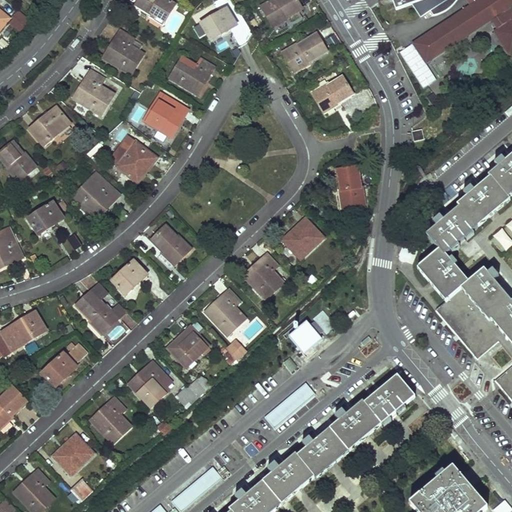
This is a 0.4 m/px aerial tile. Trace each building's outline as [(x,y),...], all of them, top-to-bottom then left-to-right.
[(139,0),(135,7),(150,16),(152,14),(166,23),(176,5),(168,0),(139,0)] [(288,18),(302,10),(296,0),(272,0),(261,7),(272,24),(286,16),(288,18)] [(511,0),(392,0),(396,10),(413,4),(422,18),(431,12),(433,17),(437,15),(441,14),(445,12),(449,9),(453,6),(456,3),(457,0),(473,0),(476,3),(413,44),(426,63),(492,20),(499,30),(495,32),(510,55),(511,53),(511,6),(511,7),(511,6),(511,0)] [(235,23),(227,9),(201,25),(211,42),(221,36),(219,32),(235,23)] [(29,22),(17,12),(11,19),(13,20),(10,24),(21,33),(29,22)] [(0,32),(11,20),(3,13),(0,16),(0,32)] [(166,23),(152,14),(150,16),(149,17),(163,27),(166,23)] [(288,18),(286,16),(272,24),(274,28),(288,20),(288,18)] [(237,27),(235,23),(219,32),(221,36),(237,27)] [(134,40),(120,31),(116,38),(118,40),(106,60),(131,76),(144,55),(139,52),(142,47),(133,42),(134,40)] [(309,63),(328,52),(317,34),(299,44),(298,43),(283,52),(293,70),(307,61),(309,63)] [(118,40),(116,38),(104,59),(106,60),(118,40)] [(215,69),(201,60),(197,67),(183,58),(170,79),(195,95),(208,74),(210,76),(215,69)] [(309,63),(307,61),(293,70),(295,74),(310,65),(309,63)] [(105,80),(91,72),(86,79),(89,81),(84,87),(82,86),(80,84),(72,97),(77,100),(76,101),(101,116),(114,95),(101,87),(105,80)] [(210,76),(208,74),(195,95),(198,97),(210,76)] [(339,104),(354,96),(343,77),(329,85),(328,84),(313,93),(324,111),(338,102),(339,104)] [(161,94),(157,101),(144,122),(169,137),(181,117),(184,118),(189,111),(175,103),(161,94)] [(339,104),(338,102),(324,111),(326,115),(341,106),(339,104)] [(70,124),(57,108),(48,115),(50,117),(39,126),(37,124),(29,131),(43,147),(70,124)] [(50,117),(48,115),(37,124),(39,126),(50,117)] [(184,118),(181,117),(169,137),(171,138),(184,118)] [(422,130),(413,132),(415,142),(425,140),(422,130)] [(127,154),(136,142),(132,138),(122,150),(127,154)] [(158,159),(136,142),(127,154),(123,159),(119,156),(113,165),(116,168),(135,182),(149,163),(152,166),(158,159)] [(24,154),(14,143),(0,154),(0,159),(8,169),(10,167),(21,180),(37,167),(25,153),(24,154)] [(511,302),(485,270),(469,283),(446,256),(478,229),(476,226),(509,199),(507,197),(511,192),(511,156),(489,176),(491,178),(458,205),(459,208),(427,235),(440,250),(420,267),(448,301),(446,303),(441,308),(476,350),(500,331),(511,345),(511,377),(505,384),(511,392),(511,302)] [(152,166),(149,163),(135,182),(138,184),(152,166)] [(21,180),(10,167),(8,169),(6,170),(17,183),(21,180)] [(359,168),(337,171),(341,193),(343,192),(346,209),(366,206),(364,188),(362,188),(359,168)] [(120,196),(96,174),(74,198),(95,217),(111,200),(114,202),(120,196)] [(510,200),(509,199),(476,226),(478,229),(510,200)] [(114,202),(111,200),(95,217),(98,219),(114,202)] [(62,217),(53,203),(28,219),(39,236),(48,230),(46,227),(62,217)] [(64,220),(62,217),(46,227),(48,230),(64,220)] [(324,239),(306,219),(299,225),(301,228),(284,244),(301,261),(324,239)] [(301,228),(299,225),(282,241),(284,244),(301,228)] [(178,237),(166,226),(151,242),(163,253),(159,257),(170,268),(173,265),(174,266),(191,248),(179,236),(178,237)] [(16,243),(9,229),(2,232),(0,233),(0,265),(14,259),(15,262),(23,258),(16,243)] [(511,240),(502,229),(492,237),(505,252),(511,246),(511,240)] [(278,267),(267,255),(261,261),(263,263),(245,280),(266,301),(284,284),(273,272),(278,267)] [(0,268),(15,262),(14,259),(0,265),(0,268)] [(263,263),(261,261),(243,277),(245,280),(263,263)] [(145,274),(134,262),(112,282),(126,297),(134,289),(132,286),(145,274)] [(448,301),(420,267),(418,269),(431,285),(446,303),(448,301)] [(147,276),(145,274),(132,286),(134,289),(147,276)] [(104,296),(95,286),(92,290),(101,299),(104,296)] [(241,302),(229,290),(223,297),(225,298),(208,315),(228,336),(246,319),(235,308),(241,302)] [(105,332),(120,319),(108,306),(106,308),(92,292),(77,306),(92,322),(93,320),(105,332)] [(225,298),(223,297),(206,313),(208,315),(225,298)] [(511,392),(505,384),(511,377),(511,345),(500,331),(476,350),(441,308),(437,311),(455,332),(511,400),(511,392)] [(337,327),(323,311),(309,324),(307,322),(299,329),(299,328),(299,327),(297,326),(296,326),(295,327),(295,328),(296,329),(298,330),(289,337),(305,355),(323,340),(319,336),(325,331),(328,335),(337,327)] [(47,331),(36,312),(22,321),(23,323),(11,331),(10,328),(2,333),(13,352),(47,331)] [(105,332),(93,320),(92,322),(90,323),(102,336),(105,332)] [(23,323),(22,321),(10,328),(11,331),(23,323)] [(210,347),(192,327),(185,333),(187,335),(170,351),(187,369),(210,347)] [(187,335),(185,333),(168,349),(170,351),(187,335)] [(88,353),(79,344),(76,347),(72,343),(68,347),(72,351),(66,357),(64,354),(42,375),(56,389),(64,381),(61,378),(75,366),(88,353)] [(247,353),(237,343),(227,351),(238,362),(247,353)] [(291,372),(297,367),(290,359),(284,364),(291,372)] [(164,375),(153,363),(147,368),(149,370),(131,387),(151,408),(169,392),(167,389),(172,383),(164,375)] [(78,368),(75,366),(61,378),(64,381),(78,368)] [(149,370),(147,368),(129,384),(131,387),(149,370)] [(271,511),(281,504),(283,506),(285,504),(293,497),(315,479),(327,469),(358,443),(380,424),(382,427),(398,413),(415,398),(398,377),(365,405),(364,403),(298,457),(296,455),(266,481),(230,511),(231,511),(271,511)] [(212,387),(206,380),(201,378),(197,382),(206,391),(212,387)] [(206,391),(197,382),(190,388),(200,398),(206,391)] [(316,395),(306,384),(265,418),(275,429),(316,395)] [(190,388),(188,386),(180,394),(191,405),(200,398),(190,388)] [(28,402),(13,387),(11,389),(9,387),(4,392),(6,394),(0,399),(0,429),(1,430),(13,419),(12,417),(28,402)] [(191,405),(180,394),(176,397),(187,409),(191,405)] [(127,410),(115,398),(109,404),(111,406),(94,423),(114,444),(132,427),(121,415),(127,410)] [(111,406),(109,404),(92,421),(94,423),(111,406)] [(382,427),(380,424),(358,443),(327,469),(315,479),(317,481),(382,427)] [(161,433),(157,429),(151,435),(155,438),(161,433)] [(96,455),(77,435),(70,441),(73,443),(56,459),(72,477),(96,455)] [(73,443),(70,441),(53,457),(56,459),(73,443)] [(231,469),(222,458),(181,492),(190,503),(231,469)] [(470,490),(454,470),(411,506),(416,511),(485,511),(488,510),(470,490)] [(50,482),(39,471),(32,476),(34,479),(17,495),(32,511),(41,511),(55,500),(44,488),(50,482)] [(34,479),(32,476),(15,493),(17,495),(34,479)] [(93,491),(83,480),(78,485),(88,496),(93,491)] [(88,496),(78,485),(71,491),(82,502),(88,496)]
